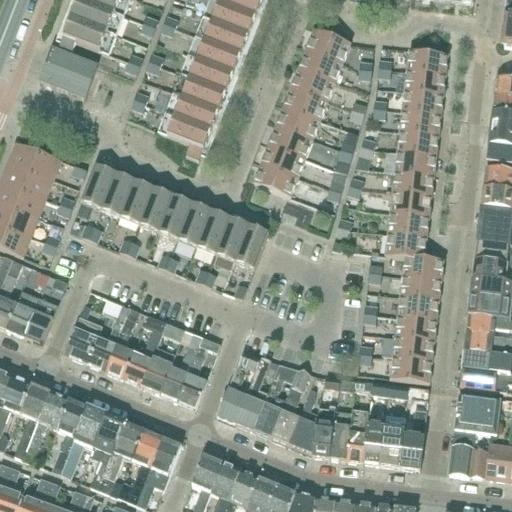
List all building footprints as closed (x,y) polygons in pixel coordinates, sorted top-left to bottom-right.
[(132,0),(79,0),(59,54),(72,59),(76,48),(109,60),(132,0)] [(264,2),(258,0),(211,0),(158,137),(191,150),(186,162),(199,167),(264,2)] [(474,9),(474,0),(453,0),(453,6),(474,9)] [(511,0),(506,0),(501,47),(504,52),(511,52),(511,0)] [(144,28),(156,33),(159,26),(147,21),(144,28)] [(164,29),(176,34),(179,26),(167,21),(164,29)] [(153,42),(156,33),(144,28),(141,37),(153,42)] [(173,42),(176,34),(164,29),(161,37),(173,42)] [(343,69),(351,49),(314,35),(306,55),(343,69)] [(98,71),(58,56),(53,54),(40,87),(84,105),(98,71)] [(335,88),(343,69),(306,55),(299,74),(335,88)] [(448,61),(441,60),(409,56),(407,77),(445,82),(448,61)] [(128,68),(141,72),(144,64),(132,59),(128,68)] [(149,67),(161,72),(164,64),(152,59),(149,67)] [(379,74),(391,76),(392,67),(380,66),(379,74)] [(158,80),(161,72),(149,67),(146,75),(158,80)] [(359,76),(372,77),(373,68),(360,67),(359,76)] [(137,80),(141,72),(128,68),(125,76),(137,80)] [(328,107),(335,88),(299,74),(292,93),(328,107)] [(390,84),(391,76),(379,74),(378,83),(390,84)] [(371,86),(372,77),(359,76),(358,84),(371,86)] [(443,102),(445,82),(407,77),(404,98),(443,102)] [(511,101),(511,84),(497,83),(495,100),(511,101)] [(111,90),(107,107),(127,113),(132,96),(111,90)] [(320,126),(328,107),(292,93),(284,112),(320,126)] [(143,118),(149,102),(137,97),(131,113),(143,118)] [(441,122),(443,102),(404,98),(402,118),(441,122)] [(511,101),(495,100),(493,116),(511,118),(511,101)] [(374,115),(387,116),(388,107),(375,106),(374,115)] [(352,117),(364,120),(367,112),(354,108),(352,117)] [(313,145),(320,126),(284,112),(277,131),(313,145)] [(386,125),(387,116),(374,115),(373,123),(386,125)] [(511,118),(493,116),(491,132),(511,135),(511,118)] [(362,129),(364,120),(352,117),(350,125),(362,129)] [(438,143),(441,122),(402,118),(400,138),(438,143)] [(306,164),(313,145),(277,131),(269,150),(277,153),(306,164)] [(511,135),(491,132),(489,149),(511,152),(511,135)] [(436,163),(438,143),(400,138),(397,159),(436,163)] [(361,152),(374,156),(376,147),(364,144),(361,152)] [(61,166),(28,153),(16,148),(8,168),(53,186),(61,166)] [(340,156),(353,160),(355,151),(343,148),(341,153),(340,156)] [(511,152),(489,149),(487,166),(511,169),(511,152)] [(306,164),(277,153),(269,150),(262,169),(298,183),(306,164)] [(371,164),(374,156),(361,152),(359,160),(371,164)] [(350,168),(353,160),(340,156),(338,164),(350,168)] [(434,183),(436,163),(397,159),(395,179),(434,183)] [(46,205),(53,186),(8,168),(0,187),(46,205)] [(290,203),(298,183),(262,169),(254,189),(290,203)] [(84,184),(87,176),(75,171),(72,180),(84,184)] [(101,215),(115,179),(96,171),(81,207),(101,215)] [(511,176),(486,173),(483,194),(511,196),(511,176)] [(344,191),(347,180),(335,176),(331,187),(344,191)] [(120,222),(134,186),(115,179),(101,215),(120,222)] [(431,203),(434,183),(395,179),(392,199),(431,203)] [(350,192),(362,195),(365,187),(352,184),(350,192)] [(139,230),(153,194),(134,186),(120,222),(139,230)] [(0,208),(38,224),(46,205),(0,187),(0,208)] [(341,199),(344,191),(331,187),(329,195),(341,199)] [(360,204),(362,195),(350,192),(347,200),(360,204)] [(158,237),(172,201),(153,194),(139,230),(158,237)] [(511,196),(483,194),(481,212),(511,216),(511,196)] [(339,207),(341,199),(329,195),(327,204),(339,207)] [(303,196),(296,212),(326,225),(321,235),(326,237),(337,211),(303,196)] [(429,224),(431,203),(392,199),(390,220),(429,224)] [(177,245),(192,209),(172,201),(158,237),(177,245)] [(72,215),(75,207),(63,202),(60,210),(72,215)] [(0,230),(31,243),(38,224),(0,208),(0,230)] [(196,252),(211,216),(192,209),(177,245),(196,252)] [(69,223),(72,215),(60,210),(57,219),(69,223)] [(511,252),(511,216),(481,212),(477,248),(511,252)] [(215,260),(230,224),(211,216),(196,252),(215,260)] [(427,244),(429,224),(390,220),(388,240),(427,244)] [(234,267),(249,231),(230,224),(215,260),(234,267)] [(350,236),(353,228),(340,224),(338,232),(350,236)] [(0,253),(23,263),(31,243),(0,230),(0,253)] [(89,245),(94,233),(86,230),(81,242),(89,245)] [(324,254),(329,239),(304,230),(299,244),(324,254)] [(254,275),(269,239),(249,231),(234,267),(254,275)] [(348,244),(350,236),(338,232),(335,241),(348,244)] [(98,248),(102,236),(94,233),(89,245),(98,248)] [(57,253),(60,245),(48,240),(45,248),(57,253)] [(424,265),(424,264),(427,244),(388,240),(385,262),(405,264),(405,263),(424,265)] [(127,260),(132,248),(124,245),(119,257),(127,260)] [(54,261),(57,253),(45,248),(42,256),(54,261)] [(136,263),(140,251),(132,248),(127,260),(136,263)] [(511,252),(477,248),(475,266),(506,270),(508,260),(511,260),(511,252)] [(166,275),(171,263),(163,260),(158,272),(166,275)] [(0,298),(13,266),(5,262),(0,273),(0,298)] [(174,278),(179,266),(171,263),(166,275),(174,278)] [(424,264),(424,265),(405,263),(405,264),(403,283),(441,287),(444,266),(424,264)] [(8,306),(23,269),(13,266),(0,298),(0,333),(6,336),(16,310),(8,306)] [(511,270),(506,270),(475,266),(473,285),(504,288),(506,278),(511,278),(511,270)] [(381,281),(383,272),(370,270),(369,279),(381,281)] [(204,290),(209,278),(200,275),(196,287),(204,290)] [(37,292),(33,301),(40,304),(46,289),(50,281),(46,280),(40,277),(35,291),(37,292)] [(212,293),(217,281),(209,278),(204,290),(212,293)] [(380,289),(381,281),(369,279),(368,288),(380,289)] [(439,308),(441,287),(403,283),(400,303),(439,308)] [(64,297),(68,288),(56,284),(53,292),(64,297)] [(511,289),(504,288),(473,285),(471,303),(511,307),(511,289)] [(117,316),(121,297),(95,290),(90,310),(117,316)] [(243,305),(248,293),(239,290),(234,302),(243,305)] [(25,344),(41,304),(40,304),(33,301),(22,297),(16,310),(6,336),(25,344)] [(437,328),(439,308),(400,303),(398,323),(437,328)] [(511,307),(471,303),(469,320),(510,325),(511,315),(511,307)] [(42,351),(58,311),(41,304),(25,344),(42,351)] [(127,325),(131,314),(123,310),(107,347),(98,343),(87,369),(106,377),(127,325)] [(377,321),(378,312),(365,311),(364,319),(377,321)] [(376,330),(377,321),(364,319),(363,328),(376,330)] [(511,325),(510,325),(469,320),(467,338),(494,341),(495,333),(511,335),(511,325)] [(98,343),(103,332),(80,322),(65,360),(87,369),(98,343)] [(162,340),(166,329),(149,322),(144,333),(154,337),(144,362),(134,358),(123,384),(141,392),(157,351),(162,340)] [(434,348),(437,328),(398,323),(395,344),(434,348)] [(124,354),(135,328),(127,325),(106,377),(123,384),(134,358),(124,354)] [(181,347),(185,336),(167,328),(166,329),(162,340),(181,347)] [(511,343),(494,341),(467,338),(465,355),(503,360),(504,351),(507,351),(507,349),(511,349),(511,343)] [(178,407),(204,343),(194,339),(179,377),(170,373),(159,399),(178,407)] [(218,359),(221,350),(204,343),(178,407),(196,414),(206,388),(196,384),(208,355),(218,359)] [(432,368),(434,348),(395,344),(393,364),(432,368)] [(159,399),(170,373),(176,359),(157,351),(141,392),(159,399)] [(372,361),(373,353),(360,351),(359,360),(372,361)] [(511,361),(503,360),(465,355),(463,373),(510,379),(511,361)] [(257,378),(261,364),(244,358),(239,370),(257,378)] [(371,370),(372,361),(359,360),(358,369),(371,370)] [(255,406),(271,367),(261,364),(257,378),(247,403),(235,430),(252,437),(263,409),(255,406)] [(429,389),(432,368),(393,364),(391,385),(429,389)] [(292,392),(299,375),(280,370),(263,409),(252,437),(270,445),(284,413),(275,409),(282,392),(287,390),(292,392)] [(238,399),(247,378),(237,373),(217,423),(235,430),(247,403),(238,399)] [(511,379),(510,379),(463,373),(460,392),(507,398),(508,389),(511,389),(511,379)] [(292,421),(310,379),(299,375),(292,392),(284,413),(270,445),(288,452),(299,424),(292,421)] [(0,412),(12,382),(0,376),(0,412)] [(19,419),(31,389),(12,382),(0,412),(0,456),(4,458),(10,445),(1,441),(11,416),(19,419)] [(338,395),(340,385),(326,383),(324,393),(338,395)] [(355,397),(356,387),(340,385),(338,395),(355,397)] [(372,398),(373,388),(356,387),(355,396),(372,398)] [(389,400),(390,390),(373,388),(372,398),(389,400)] [(23,465),(50,397),(31,389),(19,419),(30,424),(15,462),(23,465)] [(408,404),(409,393),(390,390),(389,400),(388,402),(408,404)] [(427,407),(429,396),(409,393),(408,404),(427,407)] [(316,408),(316,397),(311,395),(299,424),(288,452),(312,462),(318,420),(312,418),(316,408)] [(57,435),(69,405),(50,397),(23,465),(32,469),(48,431),(57,435)] [(497,441),(501,405),(459,400),(455,435),(475,438),(497,441)] [(61,480),(87,412),(69,405),(57,435),(67,439),(52,477),(61,480)] [(93,454),(106,420),(87,412),(61,480),(71,484),(84,451),(93,454)] [(330,464),(336,419),(336,413),(329,412),(329,416),(320,415),(318,420),(312,462),(330,464)] [(420,476),(427,417),(414,415),(412,440),(403,439),(399,473),(420,476)] [(403,439),(406,417),(396,416),(394,433),(390,433),(390,435),(385,434),(380,471),(399,473),(403,439)] [(363,469),(367,432),(369,418),(361,417),(358,440),(349,438),(346,466),(363,469)] [(346,466),(349,438),(352,421),(336,419),(330,464),(346,466)] [(99,496),(125,428),(106,420),(93,454),(89,463),(98,466),(93,479),(95,480),(90,492),(99,496)] [(132,466),(144,436),(125,428),(99,496),(117,503),(120,496),(112,493),(125,463),(132,466)] [(385,432),(376,431),(371,430),(371,432),(367,432),(363,469),(380,471),(385,434),(385,432)] [(136,511),(162,443),(144,436),(132,466),(142,470),(127,507),(136,511)] [(464,439),(455,438),(449,480),(484,485),(488,457),(480,456),(481,450),(464,447),(464,439)] [(164,496),(182,452),(162,443),(136,511),(138,511),(146,511),(154,492),(164,496)] [(508,488),(511,454),(511,452),(489,450),(488,457),(484,485),(508,488)] [(205,511),(211,498),(223,469),(203,460),(192,490),(202,495),(194,511),(205,511)] [(226,511),(241,476),(223,469),(211,498),(220,502),(216,511),(226,511)] [(0,501),(11,473),(1,470),(0,471),(0,501)] [(12,498),(20,477),(11,473),(0,501),(0,511),(17,511),(22,502),(12,498)] [(243,511),(248,511),(260,484),(241,476),(226,511),(236,511),(238,510),(243,511)] [(42,511),(51,488),(41,484),(33,506),(25,503),(22,511),(42,511)] [(269,511),(278,491),(260,484),(248,511),(269,511)] [(52,511),(61,491),(51,488),(42,511),(52,511)] [(290,511),(296,499),(278,491),(269,511),(290,511)] [(80,511),(85,500),(75,497),(69,511),(80,511)] [(314,511),(316,503),(296,499),(290,511),(314,511)] [(91,511),(94,504),(85,500),(80,511),(91,511)] [(335,511),(336,506),(316,503),(314,511),(335,511)]
